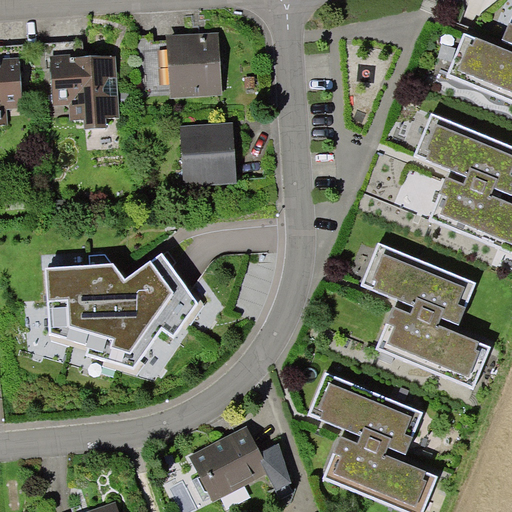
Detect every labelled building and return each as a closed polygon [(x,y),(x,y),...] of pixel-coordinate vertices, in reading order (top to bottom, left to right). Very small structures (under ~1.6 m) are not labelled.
[(511,55),(468,37),(451,78),(511,103),(511,55)] [(173,44),(177,96),(226,93),(223,41),(173,44)] [(51,63),(54,107),(74,106),(75,120),(124,117),(120,59),(51,63)] [(25,65),(0,66),(0,125),(13,125),(12,109),(27,108),(25,65)] [(511,150),(438,119),(422,158),(473,181),(497,191),(511,197),(511,150)] [(241,126),(187,129),(190,186),(245,183),(241,126)] [(470,189),(451,180),(435,217),(511,250),(511,206),(493,199),(470,189)] [(497,191),(473,181),(470,189),(493,199),(497,191)] [(480,285),(382,245),(365,287),(420,309),(446,319),(463,327),(480,285)] [(112,260),(45,266),(51,334),(88,343),(85,354),(134,365),(162,326),(174,334),(197,302),(161,251),(124,276),(112,260)] [(417,317),(397,309),(381,347),(474,386),(490,347),(442,327),(417,317)] [(446,319),(420,309),(417,317),(442,327),(446,319)] [(424,419),(331,380),(316,417),(365,438),(394,450),(409,455),(424,419)] [(251,429),(195,457),(206,477),(198,481),(209,503),(270,471),(272,470),(264,454),(251,429)] [(394,450),(365,438),(361,449),(390,460),(394,450)] [(361,449),(342,440),(326,479),(404,511),(423,511),(437,480),(390,460),(361,449)] [(270,471),(280,492),(296,484),(284,444),(264,454),(272,470),(270,471)]
